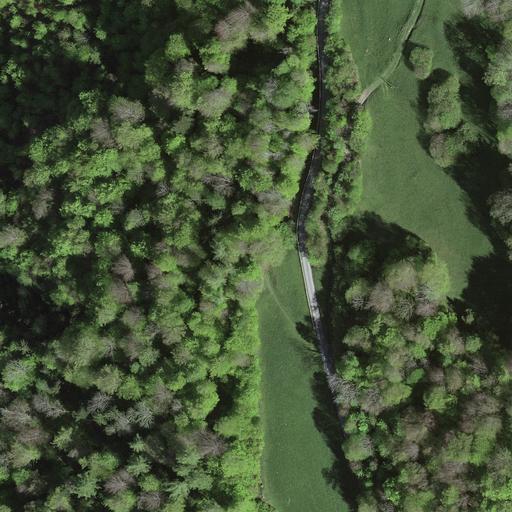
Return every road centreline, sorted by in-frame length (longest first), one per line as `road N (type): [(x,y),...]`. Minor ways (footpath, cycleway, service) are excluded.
road 1 (unclassified): [(369,511),(302,240),(319,135),(324,0)]
road 2 (track): [(420,0),(395,71),(369,89),(348,127),(331,213),(339,336),(327,356)]
